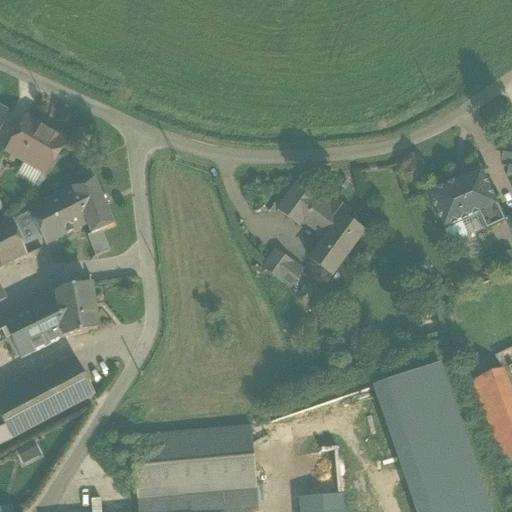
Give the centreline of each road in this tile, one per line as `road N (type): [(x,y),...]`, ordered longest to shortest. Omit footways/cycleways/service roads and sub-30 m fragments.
road 1 (residential): [(41,511),(156,318),(130,129)]
road 2 (residential): [(511,80),(396,150),(316,160),(225,155),(130,129)]
road 3 (residential): [(130,129),(0,65)]
